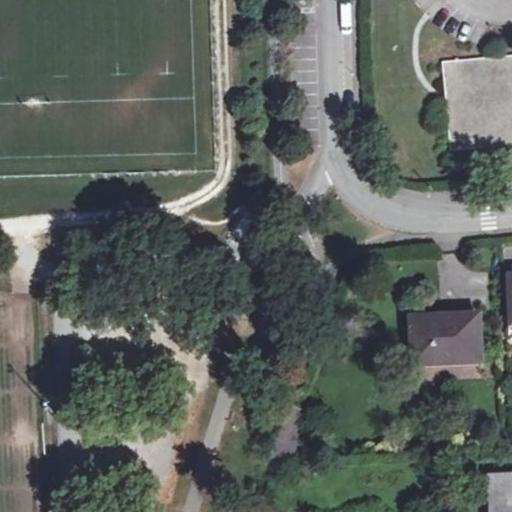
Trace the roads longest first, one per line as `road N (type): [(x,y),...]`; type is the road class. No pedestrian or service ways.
road 1 (unclassified): [(332,165),(297,228),(282,236),(100,285),(70,336),(74,511)]
road 2 (unclassified): [(511,217),(385,220),(332,165)]
road 3 (unclassified): [(332,165),(326,0)]
